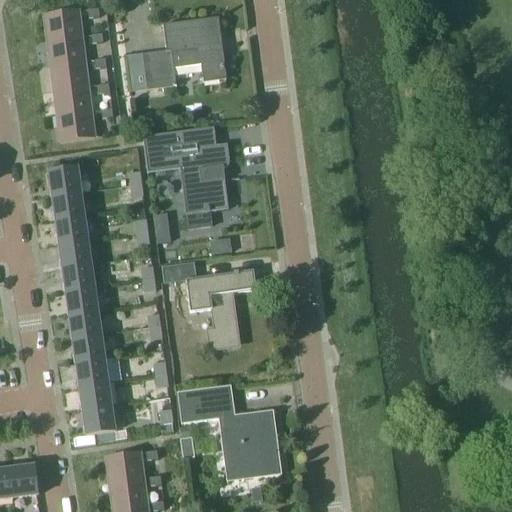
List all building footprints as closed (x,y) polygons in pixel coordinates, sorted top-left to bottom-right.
[(80,39),(76,13),(42,18),(45,44),(80,39)] [(224,82),(216,20),(161,27),(165,54),(126,58),(130,95),(145,93),(145,92),(174,89),(172,70),(200,67),(202,85),(224,82)] [(83,64),(80,39),(45,44),(49,69),(83,64)] [(86,89),(83,64),(49,69),(52,94),(86,89)] [(90,114),(86,89),(52,94),(55,119),(90,114)] [(93,140),(90,114),(55,119),(59,145),(93,140)] [(212,130),(141,140),(145,176),(178,172),(186,232),(210,229),(208,215),(227,212),(221,170),(224,170),(227,168),(228,165),(226,147),(215,148),(212,130)] [(79,196),(75,172),(47,176),(51,200),(79,196)] [(142,187),(140,175),(128,177),(130,189),(142,187)] [(130,189),(131,200),(143,199),(142,187),(130,189)] [(82,220),(79,196),(51,200),(54,224),(82,220)] [(85,244),(82,220),(54,224),(57,248),(85,244)] [(148,235),(147,223),(135,225),(136,237),(148,235)] [(136,237),(138,249),(150,247),(148,235),(136,237)] [(166,235),(155,237),(156,247),(168,245),(166,235)] [(89,268),(85,244),(57,248),(61,272),(89,268)] [(218,244),(208,245),(209,254),(220,252),(218,244)] [(201,281),(199,265),(165,270),(167,285),(184,283),(188,315),(209,313),(212,331),(204,332),(206,351),(237,347),(230,295),(253,293),(251,274),(201,281)] [(92,291),(89,268),(61,272),(64,295),(92,291)] [(154,282),(152,270),(141,272),(142,283),(154,282)] [(142,283),(144,295),(156,294),(154,282),(142,283)] [(96,315),(92,291),(64,295),(67,319),(96,315)] [(99,339),(96,315),(67,319),(71,343),(99,339)] [(161,330),(160,318),(147,320),(149,331),(161,330)] [(149,331),(150,343),(163,342),(161,330),(149,331)] [(102,362),(99,339),(71,343),(74,366),(102,362)] [(106,386),(102,362),(74,366),(77,390),(106,386)] [(167,378),(165,366),(153,368),(154,379),(167,378)] [(169,389),(167,378),(154,379),(156,391),(169,389)] [(109,410),(106,386),(77,390),(81,414),(109,410)] [(201,409),(199,392),(175,396),(179,428),(216,423),(224,485),(279,478),(271,415),(232,420),(230,405),(201,409)] [(112,434),(109,410),(81,414),(84,438),(112,434)] [(174,425),(173,413),(160,415),(162,427),(174,425)] [(156,462),(155,454),(151,454),(144,455),(145,464),(156,462)] [(142,482),(139,456),(104,461),(108,486),(142,482)] [(36,497),(33,469),(8,472),(12,501),(36,497)] [(0,502),(12,501),(8,472),(0,473),(0,502)] [(160,488),(159,479),(147,481),(148,489),(160,488)] [(146,507),(142,482),(108,486),(111,511),(146,507)]
